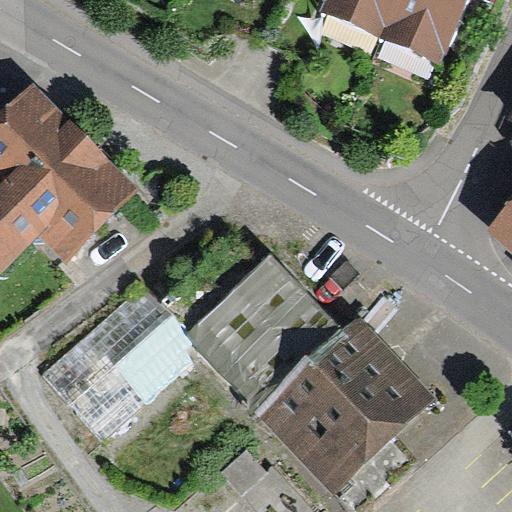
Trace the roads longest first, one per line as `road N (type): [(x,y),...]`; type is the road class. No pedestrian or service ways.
road 1 (residential): [(249,153),(215,202),(0,364)]
road 2 (unclassified): [(249,153),(0,3)]
road 3 (residential): [(415,253),(457,198),(511,72)]
road 4 (unclassified): [(415,253),(249,153)]
road 5 (unclassified): [(511,324),(415,253)]
